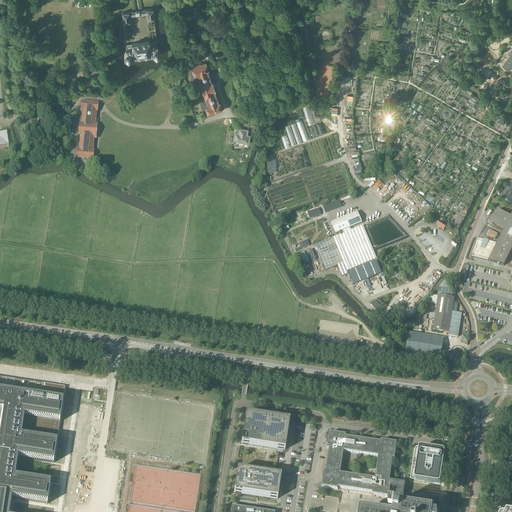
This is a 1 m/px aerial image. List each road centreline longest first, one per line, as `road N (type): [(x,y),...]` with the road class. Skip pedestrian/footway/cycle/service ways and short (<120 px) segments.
road 1 (residential): [(477,375),(473,325),(454,273),(511,139)]
road 2 (tertiary): [(419,384),(199,352)]
road 3 (unclassified): [(218,511),(236,406),(311,412),(325,425)]
road 4 (unclassified): [(325,425),(481,445)]
road 5 (track): [(476,351),(410,332),(392,345),(358,335)]
